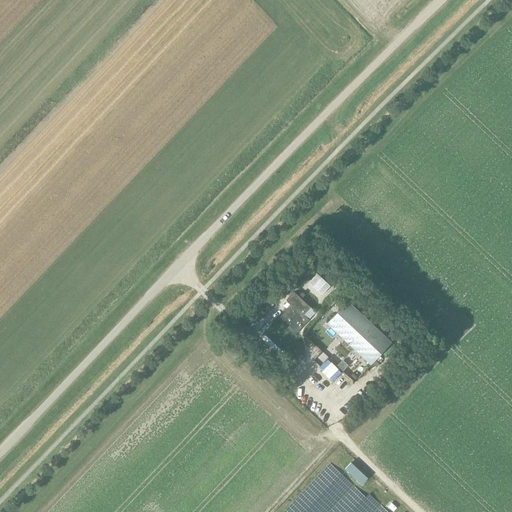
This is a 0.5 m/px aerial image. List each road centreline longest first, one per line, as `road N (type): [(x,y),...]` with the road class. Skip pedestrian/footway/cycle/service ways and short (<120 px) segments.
road 1 (tertiary): [(0,456),(441,0)]
road 2 (track): [(333,425),(418,511)]
